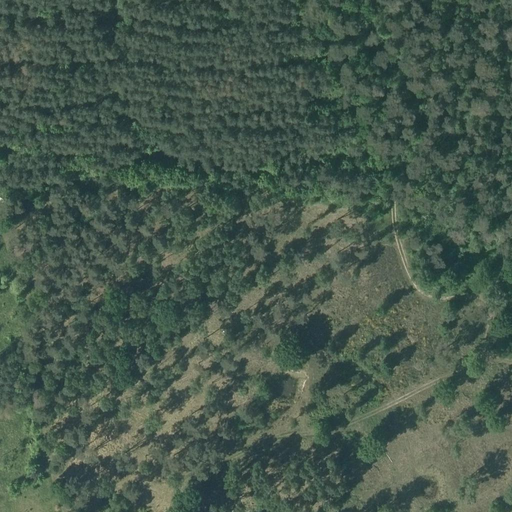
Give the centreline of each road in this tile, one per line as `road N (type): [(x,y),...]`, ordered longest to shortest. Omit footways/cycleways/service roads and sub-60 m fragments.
road 1 (track): [(505,276),(475,361),(389,406),(240,452),(164,497)]
road 2 (track): [(307,0),(393,179),(421,283),(441,290),(511,275)]
